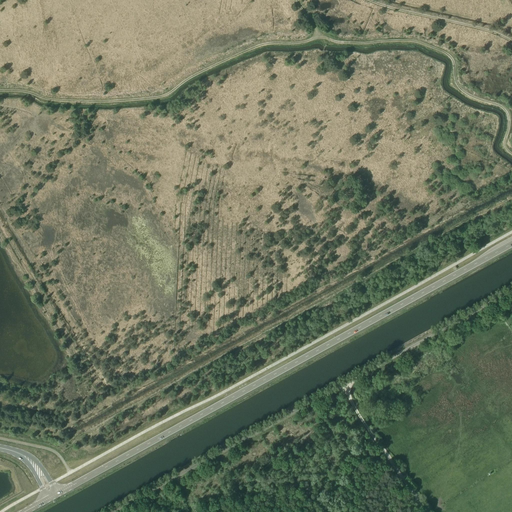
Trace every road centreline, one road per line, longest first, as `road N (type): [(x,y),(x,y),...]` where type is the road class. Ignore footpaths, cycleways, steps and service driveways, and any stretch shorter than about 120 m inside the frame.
road 1 (track): [(511,154),(502,143),(504,108),(460,91),(452,60),(411,40),(320,36),(261,44),(149,98),(50,100),(0,91)]
road 2 (secondary): [(56,494),(511,244)]
road 3 (unclassified): [(111,511),(511,290)]
road 4 (track): [(424,511),(334,387)]
road 5 (track): [(511,38),(369,0)]
